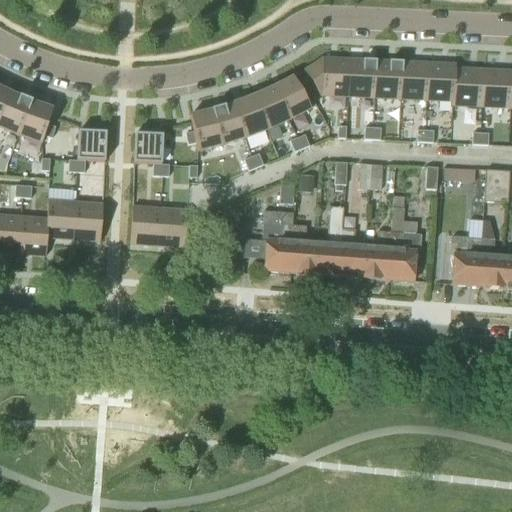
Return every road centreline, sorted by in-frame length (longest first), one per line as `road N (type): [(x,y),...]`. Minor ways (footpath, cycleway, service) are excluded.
road 1 (residential): [(511,27),(328,18),(229,59),(124,79),(69,70),(0,41)]
road 2 (residential): [(0,307),(511,342)]
